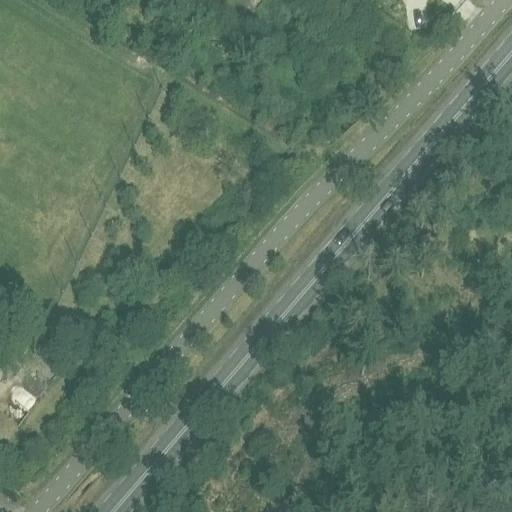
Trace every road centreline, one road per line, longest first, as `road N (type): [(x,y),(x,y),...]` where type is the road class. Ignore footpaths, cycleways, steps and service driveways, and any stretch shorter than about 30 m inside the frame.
road 1 (unclassified): [(36,511),(297,216),(504,0)]
road 2 (primary): [(112,511),(511,53)]
